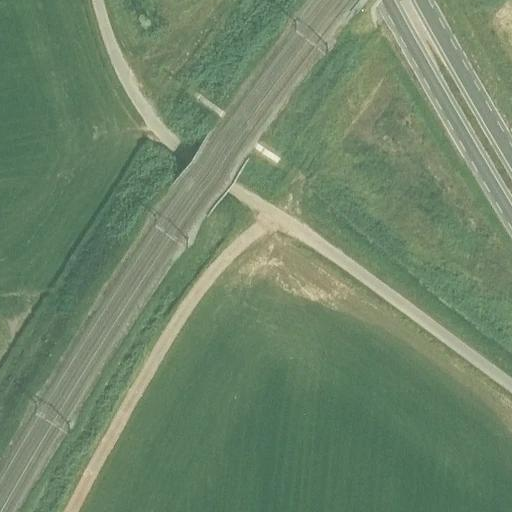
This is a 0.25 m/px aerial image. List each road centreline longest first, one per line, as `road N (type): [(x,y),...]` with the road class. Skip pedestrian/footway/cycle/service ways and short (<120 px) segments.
road 1 (track): [(511,388),(189,157),(129,89),(96,0)]
road 2 (primary): [(388,0),(511,211)]
road 3 (primary): [(511,155),(422,0)]
